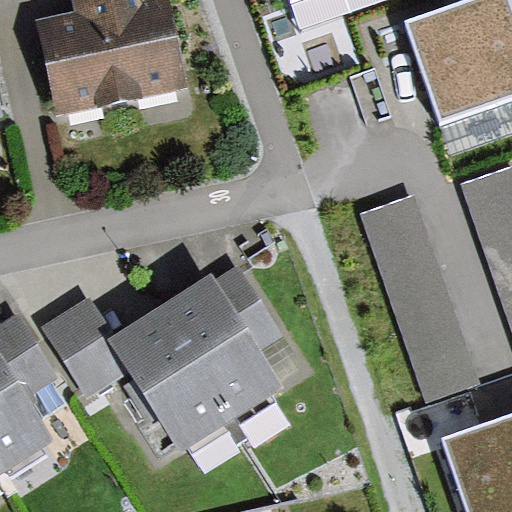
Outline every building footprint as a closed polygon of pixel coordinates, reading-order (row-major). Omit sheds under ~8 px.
[(151,0),(79,0),(89,39),(48,49),(71,144),(199,113),(177,23),(158,27),(151,0)] [(282,0),(286,8),(310,0),(282,0)] [(511,36),(499,0),(494,0),(399,33),(432,130),(511,102),(511,36)] [(298,411),(224,301),(190,321),(158,339),(125,358),(94,315),(45,348),(90,414),(133,390),(190,477),(298,411)] [(0,507),(64,459),(0,360),(0,507)] [(511,511),(511,413),(435,438),(458,511),(511,511)]
